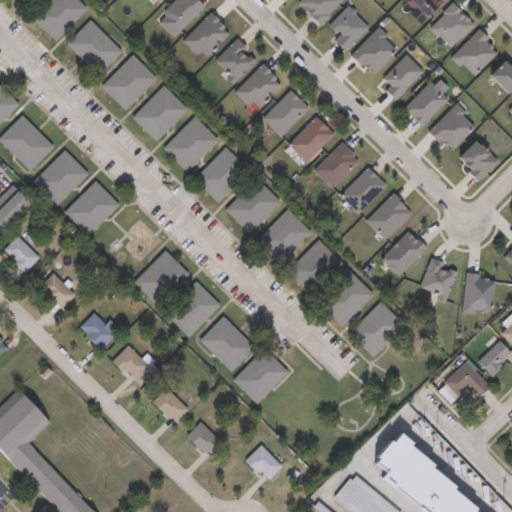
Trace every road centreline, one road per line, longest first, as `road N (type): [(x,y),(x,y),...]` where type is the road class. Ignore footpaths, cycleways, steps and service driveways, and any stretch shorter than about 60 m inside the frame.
road 1 (residential): [(0,28),(342,369)]
road 2 (residential): [(246,0),(477,233)]
road 3 (residential): [(0,289),(229,511)]
road 4 (residential): [(511,477),(425,389)]
